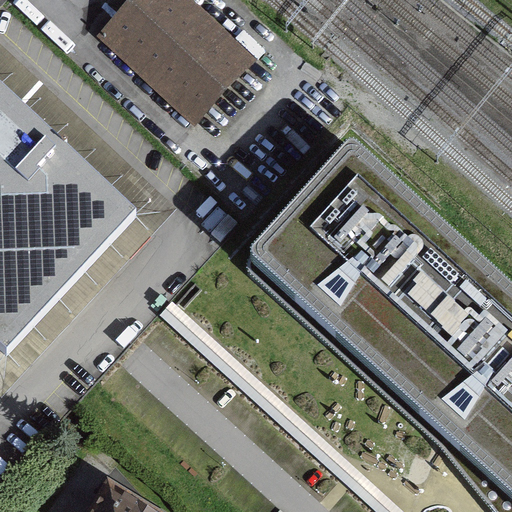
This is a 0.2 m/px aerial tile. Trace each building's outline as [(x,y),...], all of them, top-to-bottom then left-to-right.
[(194,124),(253,61),(187,0),(135,0),(101,38),(194,124)] [(0,352),(6,359),(135,221),(65,155),(67,152),(64,149),(61,152),(0,94),(0,352)] [(251,276),(327,346),(333,339),(511,499),(511,295),(354,152),(346,153),(250,259),(247,266),(251,276)] [(350,487),(360,477),(174,307),(164,318),(350,488),(350,487)] [(350,488),(376,511),(399,511),(360,476),(360,477),(350,488)] [(146,511),(109,489),(95,511),(146,511)]
